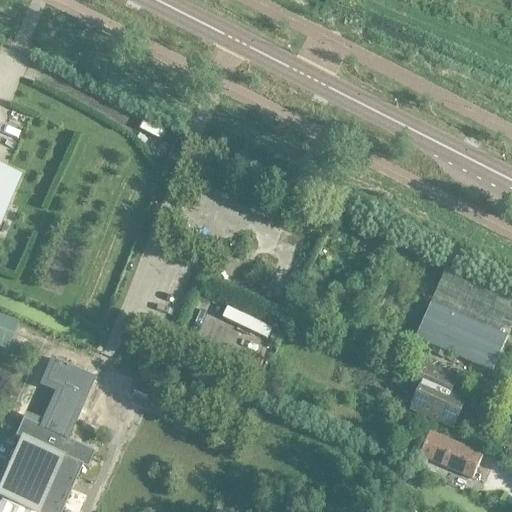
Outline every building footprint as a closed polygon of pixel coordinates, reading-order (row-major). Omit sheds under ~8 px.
[(6,170),(0,167),(0,213),(17,175),(6,170)] [(511,297),(446,269),(415,340),(492,373),(511,326),(511,297)] [(269,338),(273,327),(227,307),(223,318),(269,338)] [(0,314),(0,347),(7,350),(18,322),(0,314)] [(15,437),(20,439),(82,466),(87,468),(94,452),(64,438),(92,376),(75,368),(49,356),(37,383),(63,395),(48,431),(22,420),(15,437)] [(421,364),(411,388),(419,392),(411,410),(453,428),(466,399),(450,392),(448,388),(446,387),(451,377),(421,364)] [(139,380),(134,391),(153,399),(158,389),(139,380)] [(161,399),(158,406),(180,416),(184,409),(161,399)] [(483,455),(432,433),(421,457),(417,467),(431,473),(435,463),(473,479),(483,455)] [(61,511),(82,466),(20,439),(0,484),(0,498),(1,499),(31,511),(61,511)] [(31,511),(1,499),(0,500),(0,511),(31,511)]
